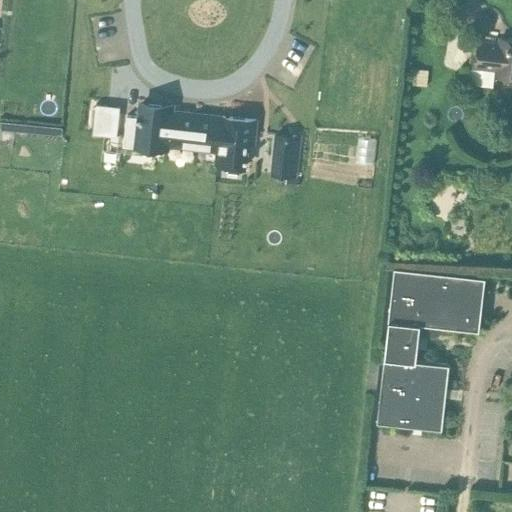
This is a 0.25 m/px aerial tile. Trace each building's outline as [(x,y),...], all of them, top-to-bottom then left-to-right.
[(511,74),(511,37),(501,36),(501,42),(479,40),(476,65),(498,67),(498,73),(511,74)] [(123,144),(144,147),(144,143),(164,145),(169,109),(161,108),(162,104),(142,101),(140,114),(137,113),(137,115),(127,114),(123,144)] [(107,112),(108,104),(96,103),(93,132),(117,135),(119,113),(107,112)] [(168,145),(168,143),(193,146),(196,115),(171,112),(172,105),(169,104),(169,109),(164,145),(168,145)] [(253,142),(256,118),(222,114),(222,118),(218,149),(217,162),(245,165),(245,158),(248,159),(248,155),(246,155),(247,141),(253,142)] [(196,115),(193,146),(218,149),(222,118),(196,115)] [(299,135),(277,132),(272,172),(294,175),(299,135)] [(306,244),(305,265),(344,269),(348,234),(326,231),(325,246),(306,244)] [(389,318),(385,355),(378,420),(442,427),(449,362),(416,359),(420,322),(479,328),(485,276),(395,265),(389,318)] [(395,488),(393,511),(435,511),(437,491),(395,488)]
